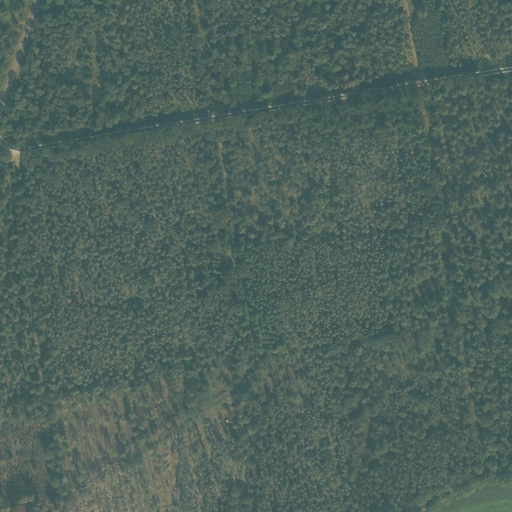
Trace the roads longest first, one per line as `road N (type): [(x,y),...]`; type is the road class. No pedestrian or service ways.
road 1 (unclassified): [(511,69),(15,151),(0,142)]
road 2 (track): [(239,511),(251,357),(214,118)]
road 3 (track): [(398,511),(479,472),(511,469)]
